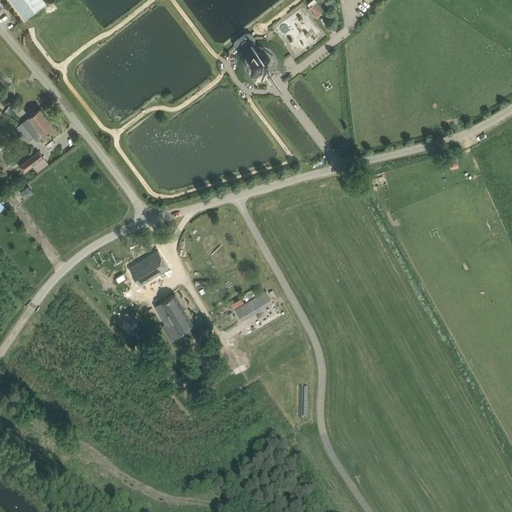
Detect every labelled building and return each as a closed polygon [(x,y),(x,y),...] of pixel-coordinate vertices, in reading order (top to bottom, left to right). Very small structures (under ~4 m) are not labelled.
[(12,0),(26,17),(46,1),(45,0),(12,0)] [(316,18),(316,17),(321,13),(322,12),(315,3),(310,7),(308,8),(316,18)] [(252,58),(251,65),(256,72),(263,73),(270,68),(271,60),(266,54),(258,53),(252,58)] [(41,108),(33,114),(17,126),(28,140),(33,136),(37,140),(44,135),(45,136),(55,127),(41,108)] [(27,159),(33,165),(44,157),(38,150),(27,159)] [(33,192),(28,185),(20,192),(25,198),(33,192)] [(160,249),(132,267),(135,272),(128,276),(132,283),(139,279),(144,286),(134,293),(138,300),(158,287),(152,277),(170,265),(160,249)] [(193,324),(175,293),(156,306),(168,326),(174,322),(180,332),(193,324)] [(234,307),(245,302),(242,296),(231,301),(234,307)] [(235,309),(242,320),(262,308),(255,297),(235,309)]
